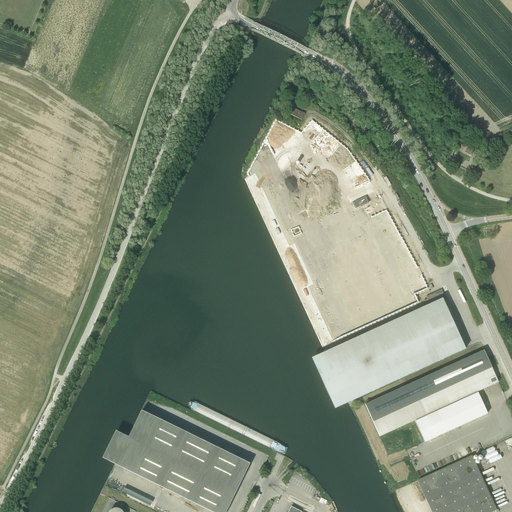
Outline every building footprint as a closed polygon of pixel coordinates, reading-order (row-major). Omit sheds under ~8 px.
[(290,114),(302,120),(305,114),(293,108),(290,114)] [(303,131),(335,156),(334,157),(338,160),(347,148),(311,120),(303,131)] [(331,154),(311,138),(301,151),(321,167),(331,154)] [(468,146),(464,153),(471,156),(475,149),(468,146)] [(351,401),(353,400),(465,349),(442,299),(445,298),(441,290),(426,296),(427,299),(424,300),(427,306),(328,351),(351,401)] [(365,405),(379,437),(413,421),(476,392),(498,383),(483,351),(365,405)] [(423,444),(487,415),(476,392),(413,421),(423,444)] [(101,458),(126,470),(152,416),(141,411),(128,438),(114,432),(101,458)] [(152,416),(126,470),(211,511),(225,511),(250,464),(152,416)] [(432,511),(493,511),(498,510),(472,455),(418,480),(432,511)] [(122,490),(151,503),(153,498),(124,486),(122,490)]
